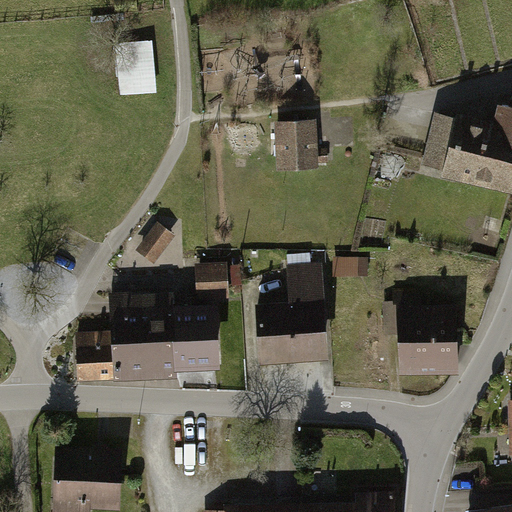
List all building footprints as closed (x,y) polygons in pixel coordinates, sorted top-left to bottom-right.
[(153,41),(116,44),(121,95),(157,92),(153,41)] [(443,178),(511,194),(511,106),(499,105),(496,123),(458,113),(457,118),(436,113),(423,165),(445,172),(443,178)] [(277,171),(320,169),(317,120),(275,122),(277,171)] [(176,235),(158,222),(136,250),(155,264),(176,235)] [(369,257),(334,257),(334,277),(369,277),(369,257)] [(228,262),(195,264),(196,280),(197,300),(230,299),(228,262)] [(261,366),(331,361),(324,262),(288,265),(291,303),(257,305),(261,366)] [(401,375),(459,374),(457,305),(423,305),(422,288),(393,289),(394,301),(383,301),(384,335),(400,335),(401,375)] [(177,372),(221,370),(218,305),(174,307),(173,294),(132,295),(132,292),(109,293),(110,330),(75,332),(78,382),(114,381),(114,382),(178,379),(177,372)] [(91,511),(91,510),(121,511),(123,449),(55,446),(52,511),(91,511)] [(475,501),(482,471),(460,467),(453,496),(475,501)] [(397,511),(397,485),(357,487),(357,497),(224,499),(224,505),(204,505),(204,511),(397,511)] [(461,511),(511,511),(511,500),(461,508),(461,511)]
